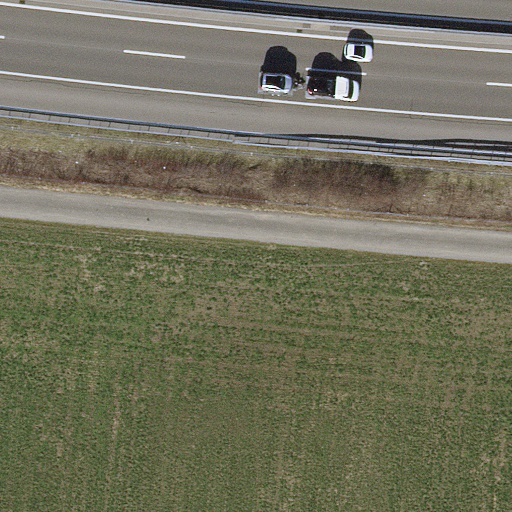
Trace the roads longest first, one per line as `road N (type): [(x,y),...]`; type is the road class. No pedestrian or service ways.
road 1 (motorway): [(0,37),(511,86)]
road 2 (track): [(511,247),(0,201)]
